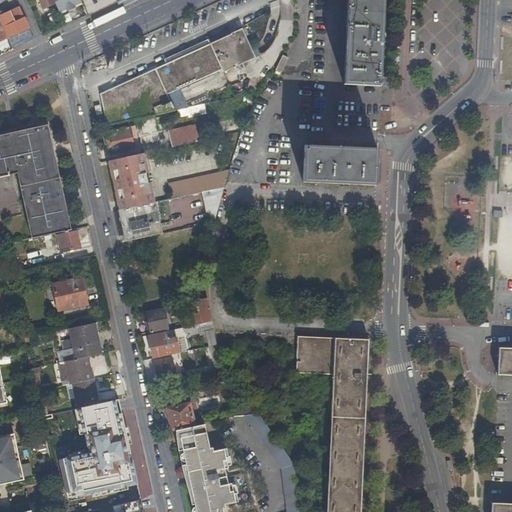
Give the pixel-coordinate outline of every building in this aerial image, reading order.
[(383,0),(345,0),(343,83),(380,84),(383,0)] [(0,12),(0,18),(10,42),(31,33),(19,4),(0,12)] [(254,58),(240,29),(99,93),(105,125),(174,110),(166,93),(220,68),(222,72),(254,58)] [(194,112),(192,107),(180,109),(182,115),(194,112)] [(0,134),(0,167),(55,156),(48,124),(0,134)] [(167,130),(170,145),(198,139),(194,124),(167,130)] [(228,133),(240,132),(239,124),(227,125),(228,133)] [(128,126),(104,132),(109,153),(132,148),(128,126)] [(306,143),(303,180),(375,183),(377,145),(306,143)] [(139,152),(109,159),(120,208),(150,201),(139,152)] [(0,167),(0,176),(17,173),(25,208),(64,200),(55,156),(0,167)] [(220,186),(224,169),(166,183),(169,197),(202,190),(220,186)] [(220,186),(202,190),(210,221),(216,220),(222,185),(220,186)] [(64,200),(25,208),(30,238),(57,232),(72,230),(64,200)] [(120,208),(117,209),(124,240),(162,232),(154,201),(150,201),(120,208)] [(72,230),(57,232),(61,250),(80,246),(75,229),(72,230)] [(53,284),(58,309),(87,303),(82,282),(81,277),(57,283),(53,284)] [(209,296),(199,299),(204,321),(213,319),(212,309),(209,296)] [(162,308),(144,312),(149,331),(167,327),(162,308)] [(94,322),(68,327),(76,358),(86,356),(100,353),(94,322)] [(165,329),(148,333),(153,357),(179,351),(176,338),(167,339),(165,329)] [(215,330),(208,331),(209,343),(217,343),(215,330)] [(368,338),(296,335),(294,370),(331,372),(326,460),(323,511),(358,511),(363,441),(365,393),(368,338)] [(511,500),(490,500),(488,511),(511,511),(511,346),(496,346),(495,373),(511,373),(511,500)] [(76,358),(64,360),(68,382),(71,381),(93,377),(91,371),(89,371),(88,367),(90,366),(86,356),(76,358)] [(165,358),(153,360),(158,380),(175,376),(172,360),(166,362),(165,358)] [(102,402),(98,376),(93,377),(98,403),(102,402)] [(93,377),(71,381),(77,407),(89,404),(98,403),(93,377)] [(70,493),(132,481),(113,399),(102,402),(98,403),(89,404),(77,407),(72,409),(80,445),(60,450),(70,493)] [(164,409),(169,430),(193,424),(188,403),(164,409)] [(256,411),(242,414),(281,467),(287,511),(300,511),(293,459),(256,411)] [(203,423),(175,430),(177,440),(181,440),(186,465),(182,466),(184,473),(188,473),(191,485),(196,511),(224,511),(223,508),(225,507),(225,506),(224,505),(224,504),(238,501),(236,492),(233,493),(231,482),(227,483),(224,468),(227,467),(224,456),(228,455),(225,447),(212,450),(212,446),(208,447),(203,423)] [(5,437),(0,438),(0,486),(15,483),(12,471),(15,470),(11,449),(7,450),(5,437)] [(181,440),(177,440),(182,466),(186,465),(181,440)] [(140,511),(138,499),(110,505),(111,511),(140,511)]
